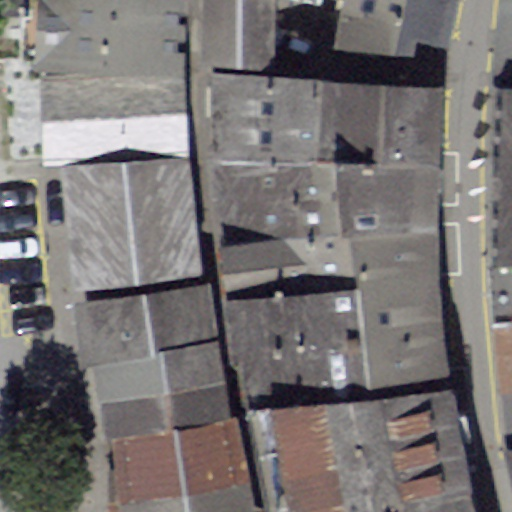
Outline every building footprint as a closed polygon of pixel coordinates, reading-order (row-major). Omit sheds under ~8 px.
[(177,4),(177,0),(43,0),(42,59),(175,63),(177,4)] [(267,58),(272,0),(205,0),(205,32),(205,53),(267,58)] [(427,32),(434,0),(347,0),(338,36),(413,54),(416,42),(419,31),(427,32)] [(511,0),(500,0),(499,8),(491,71),(503,73),(511,73),(511,0)] [(212,70),(213,96),(216,157),(428,153),(431,78),(340,75),(294,73),(212,70)] [(181,91),(181,72),(63,75),(63,152),(180,146),(181,91)] [(511,73),(503,73),(492,203),(488,255),(511,252),(511,73)] [(221,238),(350,224),(427,216),(428,195),(428,153),(216,157),(217,178),(221,238)] [(185,156),(68,166),(78,279),(195,268),(185,156)] [(427,216),(350,224),(356,281),(371,389),(442,376),(432,274),(427,216)] [(225,266),(229,294),(356,281),(350,224),(221,238),(225,266)] [(511,252),(488,255),(483,270),(487,317),(511,315),(511,252)] [(371,389),(356,281),(229,294),(242,353),(253,403),(371,389)] [(89,361),(97,360),(219,341),(215,312),(211,283),(80,302),(89,361)] [(511,384),(511,315),(487,317),(489,341),(493,387),(511,384)] [(219,341),(97,360),(103,399),(226,381),(223,361),(219,341)] [(442,376),(371,389),(253,403),(259,430),(276,503),(277,511),(390,511),(465,493),(461,473),(442,376)] [(103,399),(108,435),(115,434),(231,417),(228,398),(226,381),(103,399)] [(511,384),(493,387),(499,430),(501,442),(511,440),(511,384)] [(241,481),(238,461),(231,417),(115,434),(124,499),(241,481)] [(511,440),(501,442),(505,456),(511,480),(511,440)] [(245,511),(241,481),(124,499),(126,511),(245,511)] [(470,511),(471,511),(465,493),(390,511),(470,511)]
